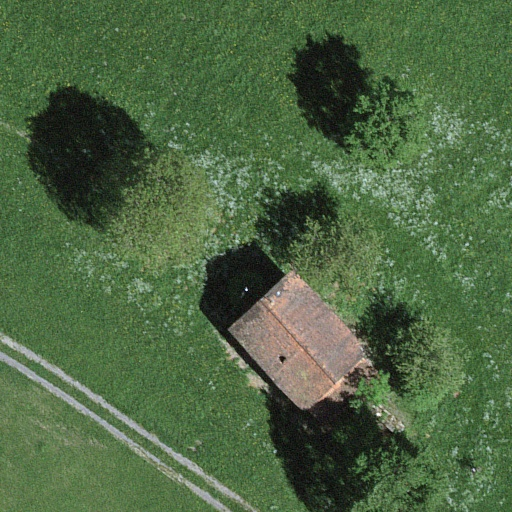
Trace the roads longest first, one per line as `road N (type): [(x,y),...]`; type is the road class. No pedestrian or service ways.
road 1 (track): [(397,511),(215,336),(23,131),(0,119)]
road 2 (track): [(0,350),(97,406),(240,511)]
